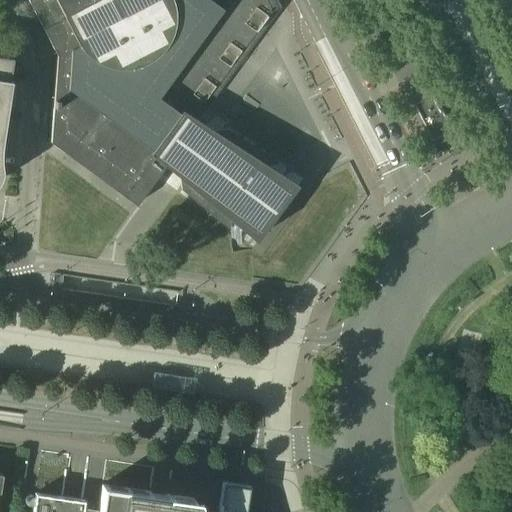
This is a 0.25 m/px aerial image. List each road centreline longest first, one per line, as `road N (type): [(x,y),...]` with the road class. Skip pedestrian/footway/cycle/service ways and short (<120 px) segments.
road 1 (residential): [(371,346),(0,291)]
road 2 (residential): [(0,405),(362,459)]
road 3 (secondary): [(311,0),(412,195),(432,253)]
road 4 (secondary): [(511,141),(435,0)]
